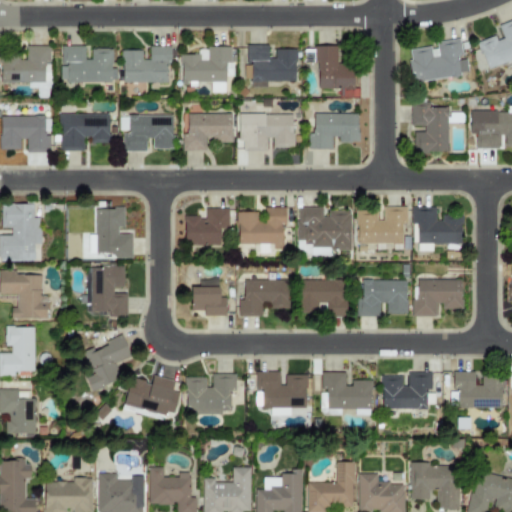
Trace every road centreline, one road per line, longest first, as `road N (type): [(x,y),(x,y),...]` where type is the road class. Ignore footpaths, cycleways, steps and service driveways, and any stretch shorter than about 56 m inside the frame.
road 1 (residential): [(158,181),(158,345),(511,343)]
road 2 (residential): [(0,181),(511,180)]
road 3 (residential): [(0,17),(382,17),(484,0)]
road 4 (residential): [(382,0),(385,180)]
road 5 (residential): [(484,180),(484,344)]
